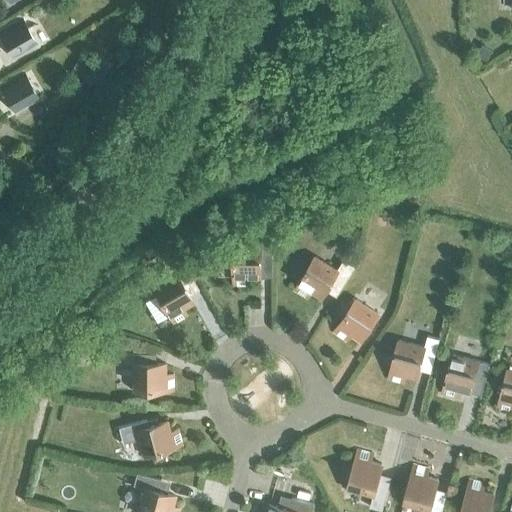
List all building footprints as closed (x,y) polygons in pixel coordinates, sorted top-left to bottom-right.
[(0,31),(0,35),(13,58),(36,44),(21,19),(0,31)] [(105,59),(100,67),(80,55),(69,72),(90,85),(92,82),(101,87),(114,65),(105,59)] [(0,86),(0,88),(14,113),(37,100),(22,74),(0,86)] [(260,257),(272,257),(272,233),(260,233),(260,245),(233,245),(233,286),(249,286),(249,278),(260,278),(260,257)] [(342,259),(337,269),(315,256),(293,291),(307,299),(311,292),(321,298),(331,281),(341,287),(354,266),(342,259)] [(152,288),(173,323),(187,315),(183,308),(192,303),(182,285),(193,279),(181,259),(169,265),(175,275),(152,288)] [(350,335),(360,341),(378,313),(355,298),(333,332),(346,341),(350,335)] [(421,358),(432,361),(438,338),(427,335),(424,346),(398,339),(387,379),(403,383),(405,375),(415,378),(421,358)] [(173,374),(165,374),(165,363),(144,363),(144,353),(125,353),(125,363),(132,363),(132,390),(173,390),(173,374)] [(452,354),(441,393),(457,397),(459,390),(469,392),(473,378),(484,381),(488,363),(478,360),(452,354)] [(511,369),(507,368),(497,408),(511,412),(511,411),(511,369)] [(177,429),(170,431),(167,420),(135,429),(142,455),(182,444),(177,429)] [(370,506),(381,509),(390,477),(379,473),(381,464),(371,461),(373,453),(357,449),(347,489),(373,496),(370,506)] [(428,511),(440,511),(446,491),(435,488),(437,478),(427,476),(429,468),(413,464),(403,504),(429,510),(428,511)] [(136,511),(179,511),(180,508),(172,506),(175,495),(156,490),(159,479),(136,473),(132,485),(143,487),(136,511)] [(460,511),(488,511),(493,493),(483,491),(485,483),(469,479),(460,511)] [(299,511),(310,511),(313,503),(280,495),(278,506),(267,503),(265,511),(257,511),(256,511),(299,511)]
